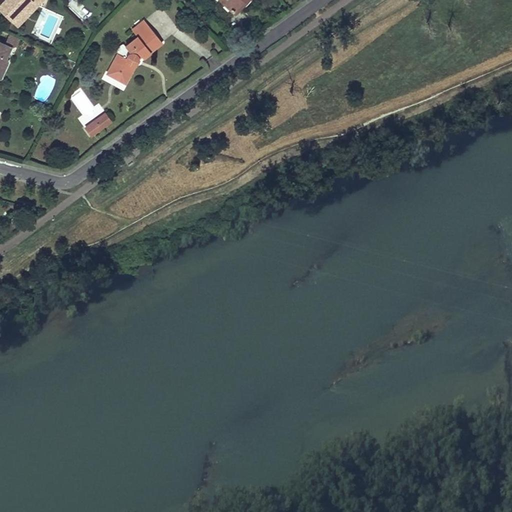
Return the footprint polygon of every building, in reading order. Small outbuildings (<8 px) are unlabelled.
[(4,0),(0,5),(0,8),(12,21),(23,9),(28,14),(42,0),(4,0)] [(222,0),(235,12),(242,4),(241,3),(243,0),(222,0)] [(23,9),(12,21),(18,26),(28,14),(23,9)] [(110,59),(103,84),(122,90),(130,65),(132,64),(133,65),(161,44),(144,22),(132,31),(137,38),(124,48),(128,54),(125,54),(122,56),(121,58),(117,62),(110,59)] [(0,68),(3,70),(8,60),(7,57),(10,49),(17,46),(20,39),(10,35),(5,44),(1,46),(0,44),(0,68)] [(105,113),(84,128),(89,135),(111,121),(105,113)]
